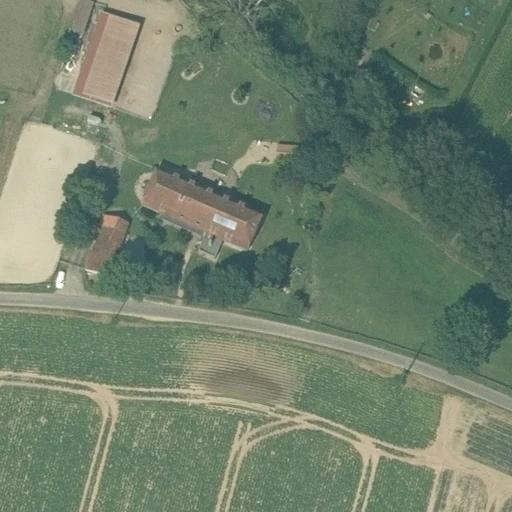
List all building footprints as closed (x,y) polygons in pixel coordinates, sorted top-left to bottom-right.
[(94,5),(83,2),(72,32),(83,36),(94,5)] [(136,31),(102,19),(83,76),(117,88),(136,31)] [(117,88),(83,76),(76,95),(110,107),(117,88)] [(188,184),(158,171),(142,207),(172,220),(188,184)] [(263,216),(188,184),(172,220),(207,235),(199,252),(215,259),(223,242),(247,252),(263,216)] [(125,235),(100,226),(84,270),(110,279),(125,235)]
